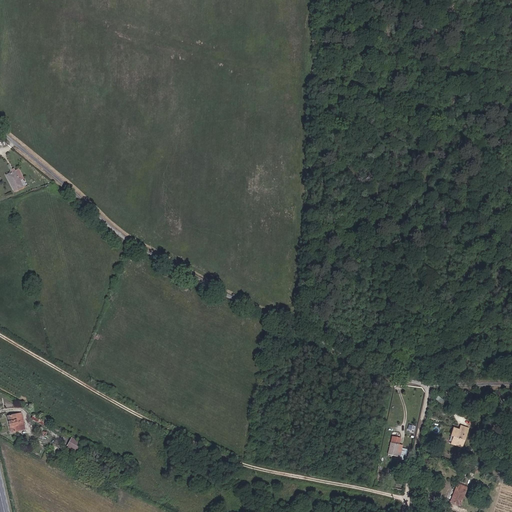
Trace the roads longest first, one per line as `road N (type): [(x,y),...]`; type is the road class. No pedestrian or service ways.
road 1 (unclassified): [(511,383),(428,382),(365,364),(115,231),(0,132)]
road 2 (residential): [(0,334),(216,456),(452,511)]
